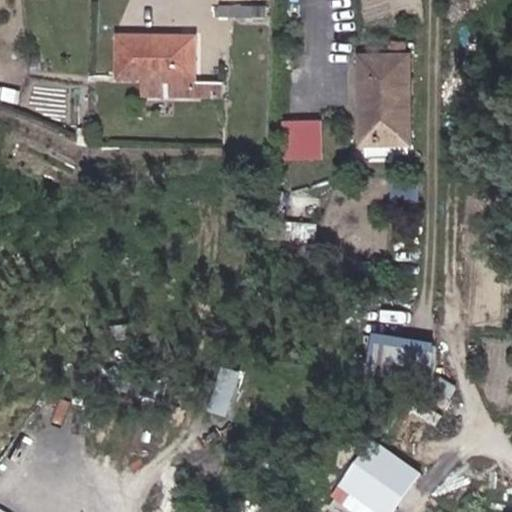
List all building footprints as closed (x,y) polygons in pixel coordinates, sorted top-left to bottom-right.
[(237,0),(236,28),(245,28),(245,0),(237,0)] [(245,0),(245,28),(257,28),(257,0),(245,0)] [(257,0),(257,28),(278,28),(278,0),(257,0)] [(250,56),(267,57),(267,44),(250,42),(250,56)] [(154,116),(204,116),(204,76),(136,76),(136,117),(154,116)] [(382,143),(423,144),(424,79),(383,80),(382,143)] [(374,143),(382,143),(383,80),(375,80),(374,143)] [(153,136),(203,137),(204,116),(154,116),(153,136)] [(329,158),(328,117),(286,118),(286,158),(329,158)] [(442,372),(444,337),(378,333),(376,367),(442,372)] [(56,464),(82,431),(46,403),(26,429),(46,444),(40,452),(56,464)]
